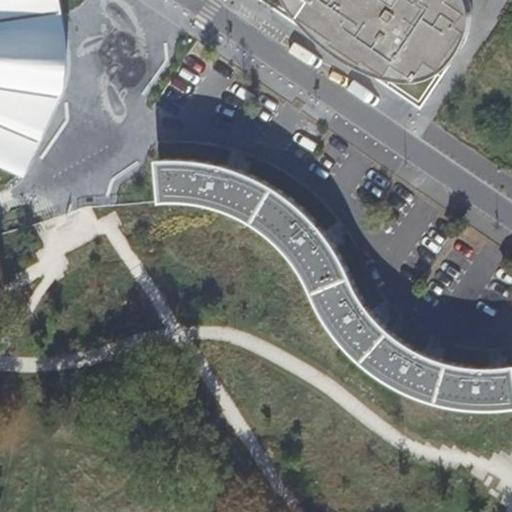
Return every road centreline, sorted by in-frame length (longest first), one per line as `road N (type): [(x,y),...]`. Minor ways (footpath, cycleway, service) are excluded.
road 1 (residential): [(200,0),(511,222)]
road 2 (unknown): [(159,130),(213,8)]
